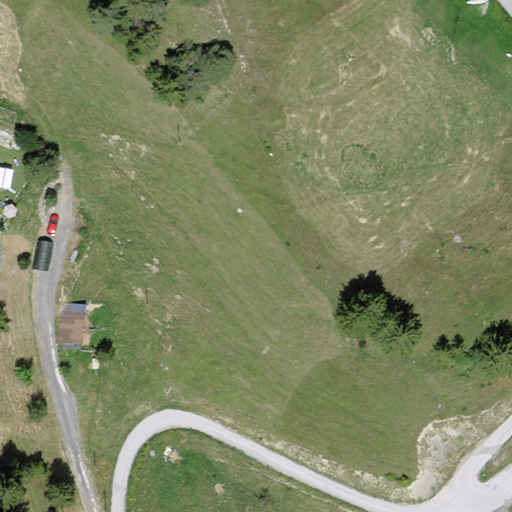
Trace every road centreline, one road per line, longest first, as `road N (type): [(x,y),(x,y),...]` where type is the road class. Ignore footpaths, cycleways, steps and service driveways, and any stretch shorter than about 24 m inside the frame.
road 1 (track): [(380,511),(221,436),(175,423),(138,437),(118,511)]
road 2 (track): [(90,511),(42,330),(41,297),(62,202)]
road 3 (track): [(511,429),(474,467),(467,486),(473,503),(486,505),(511,484)]
